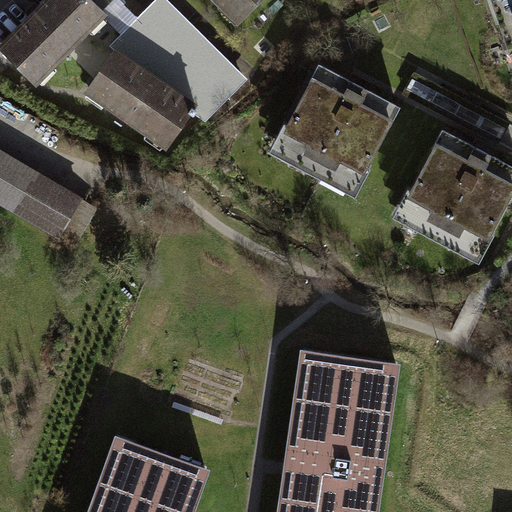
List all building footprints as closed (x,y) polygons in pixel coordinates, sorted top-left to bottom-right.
[(42,0),(0,42),(0,46),(37,82),(103,16),(107,12),(95,0),(42,0)] [(120,0),(95,0),(107,12),(103,16),(122,34),(137,17),(120,0)] [(246,77),(168,0),(153,0),(137,17),(122,34),(115,41),(195,94),(186,107),(204,121),(246,77)] [(258,0),(213,0),(236,23),(258,0)] [(511,0),(490,0),(511,62),(511,0)] [(115,41),(111,38),(80,84),(163,140),(186,107),(195,94),(115,41)] [(408,114),(319,62),(267,150),(355,202),(408,114)] [(511,214),(511,167),(444,129),(394,217),(483,267),(511,214)] [(80,193),(0,146),(0,201),(56,235),(57,233),(72,243),(95,206),(79,196),(80,193)] [(378,511),(401,357),(300,342),(282,465),(275,511),(378,511)] [(192,511),(210,465),(115,429),(84,511),(192,511)]
